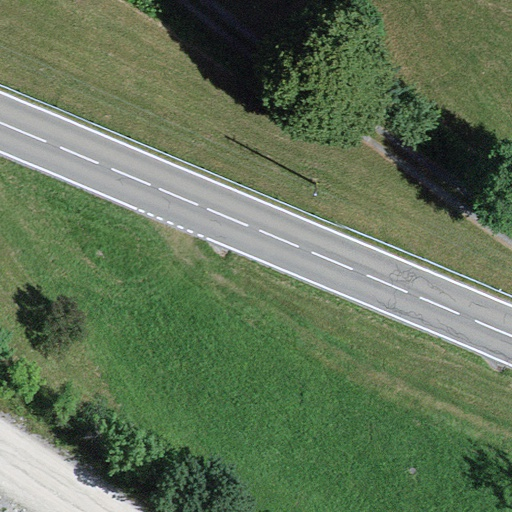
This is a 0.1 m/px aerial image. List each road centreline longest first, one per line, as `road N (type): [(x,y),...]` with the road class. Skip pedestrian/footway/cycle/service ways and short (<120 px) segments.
road 1 (tertiary): [(0,128),(511,331)]
road 2 (unclassified): [(198,0),(511,230)]
road 3 (unknown): [(0,442),(108,511)]
